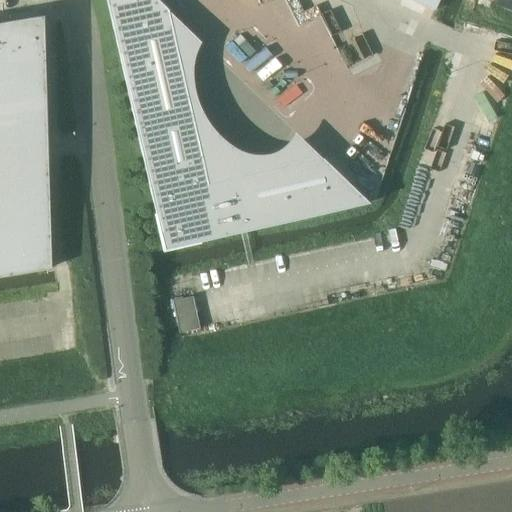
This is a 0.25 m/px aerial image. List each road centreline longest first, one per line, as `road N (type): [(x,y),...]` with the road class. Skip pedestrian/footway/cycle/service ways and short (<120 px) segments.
road 1 (unclassified): [(74,0),(85,27),(149,511)]
road 2 (residential): [(172,511),(511,459)]
